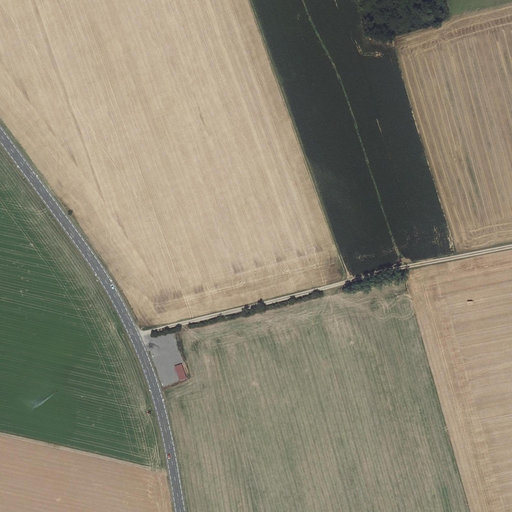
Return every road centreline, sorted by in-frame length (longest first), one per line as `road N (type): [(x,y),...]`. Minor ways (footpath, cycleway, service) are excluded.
road 1 (secondary): [(0,132),(76,236),(134,335),(158,402),(180,511)]
road 2 (track): [(511,247),(134,335)]
